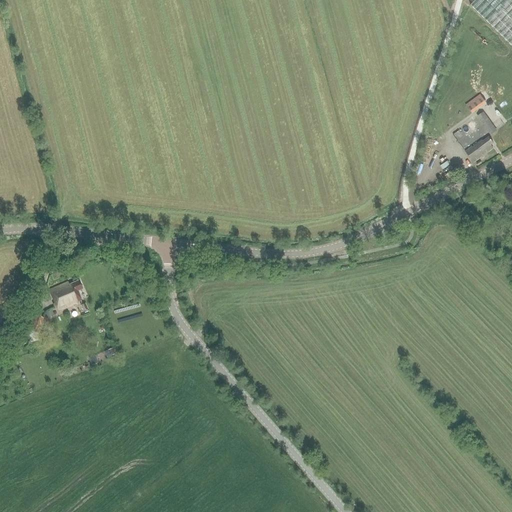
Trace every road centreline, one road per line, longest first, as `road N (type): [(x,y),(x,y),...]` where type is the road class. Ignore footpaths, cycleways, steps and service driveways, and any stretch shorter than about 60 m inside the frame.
road 1 (tertiary): [(172,243),(323,250),(511,160)]
road 2 (tertiary): [(344,511),(180,324),(168,291),(172,243)]
road 3 (track): [(10,0),(63,193),(51,230)]
road 4 (tertiary): [(51,230),(172,243)]
